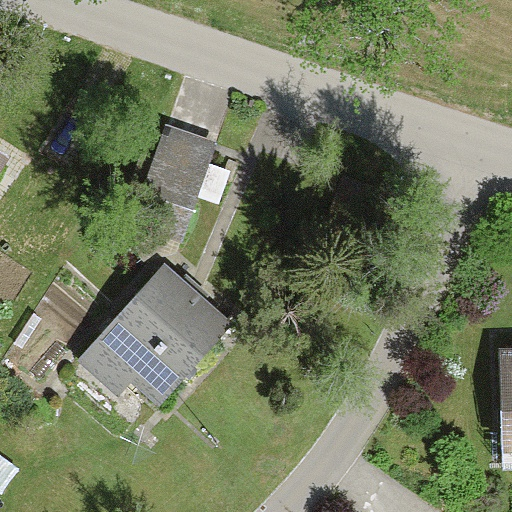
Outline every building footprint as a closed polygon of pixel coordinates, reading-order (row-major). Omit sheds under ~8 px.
[(214,141),(164,125),(142,193),(192,209),(214,141)] [(0,178),(12,158),(0,150),(0,178)] [(362,190),(331,175),(307,226),(339,240),(362,190)] [(231,321),(165,263),(77,362),(118,398),(132,381),(157,404),(231,321)] [(511,350),(501,350),(503,450),(511,449),(511,350)] [(0,460),(0,493),(16,473),(0,460)]
